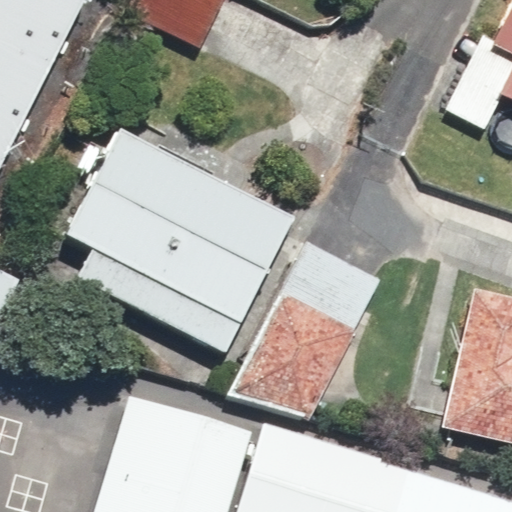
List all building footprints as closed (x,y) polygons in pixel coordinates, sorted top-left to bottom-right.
[(0,0),(0,202),(92,0),(0,0)] [(511,14),(499,42),(480,32),(439,112),(511,149),(511,14)] [(298,227),(119,133),(67,233),(95,248),(79,279),(230,357),(298,227)] [(376,281),(302,242),(222,393),(304,418),(376,281)] [(511,305),(471,296),(447,439),(511,450),(511,305)] [(216,511),(241,433),(121,397),(85,511),(216,511)] [(511,511),(511,505),(251,424),(225,511),(511,511)]
